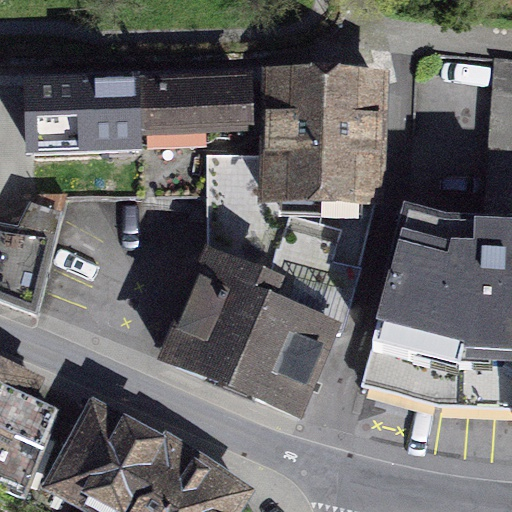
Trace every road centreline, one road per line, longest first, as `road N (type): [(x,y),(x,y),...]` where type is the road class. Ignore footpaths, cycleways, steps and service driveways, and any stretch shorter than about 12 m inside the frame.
road 1 (secondary): [(330,471),(0,334)]
road 2 (secondary): [(508,511),(330,471)]
